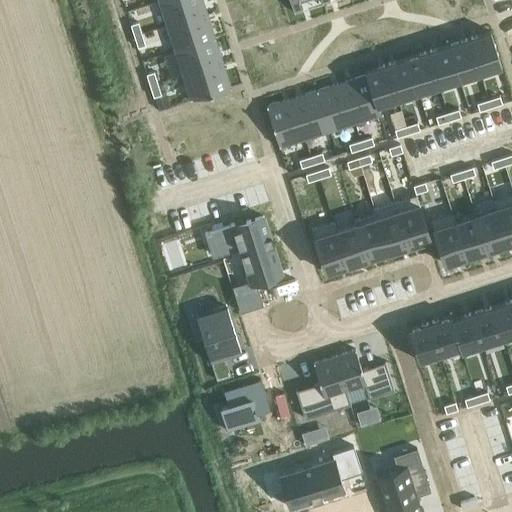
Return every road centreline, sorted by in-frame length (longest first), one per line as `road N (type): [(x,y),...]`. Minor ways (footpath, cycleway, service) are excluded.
road 1 (residential): [(511,272),(328,329)]
road 2 (residential): [(328,329),(271,155)]
